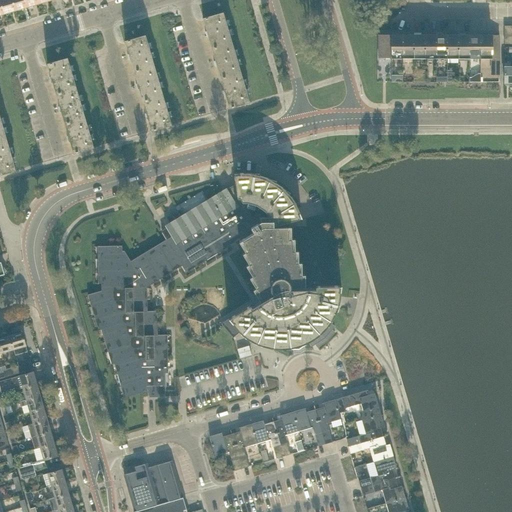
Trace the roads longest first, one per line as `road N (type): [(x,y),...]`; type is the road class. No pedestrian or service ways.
road 1 (tertiary): [(312,122),(55,202),(34,242),(45,302)]
road 2 (residential): [(511,117),(356,117)]
road 3 (tertiary): [(102,455),(55,330)]
road 4 (tertiary): [(55,330),(87,459)]
road 5 (residential): [(54,161),(17,38)]
road 6 (tertiary): [(273,0),(312,122)]
road 7 (residential): [(132,138),(97,16)]
road 8 (tertiary): [(356,117),(324,0)]
road 9 (residential): [(286,400),(324,390),(327,380),(311,360),(292,368),(291,389)]
